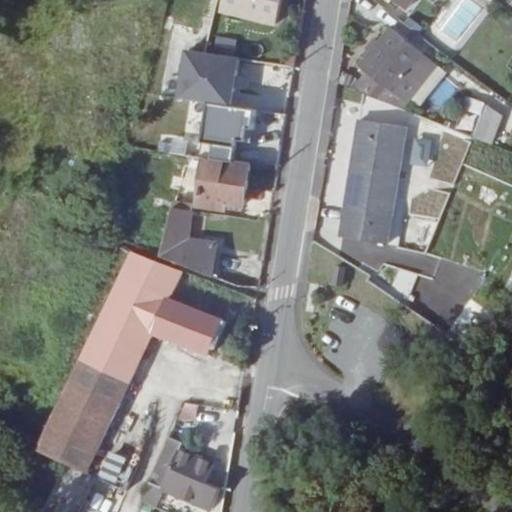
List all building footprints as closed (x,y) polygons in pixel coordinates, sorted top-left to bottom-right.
[(228,0),(227,6),(285,20),(289,0),(228,0)] [(420,0),(391,0),(410,13),(420,0)] [(395,106),(431,57),(398,28),(366,69),(376,77),(363,93),(395,106)] [(466,96),(454,125),(489,140),(501,111),(466,96)] [(387,245),(407,129),(360,122),(340,238),(387,245)] [(255,166),(211,159),(204,203),(224,206),(225,198),(250,201),(255,166)] [(171,260),(218,275),(223,245),(223,243),(195,239),(199,212),(190,211),(191,202),(179,200),(164,259),(171,260)] [(188,270),(138,255),(48,453),(69,464),(132,493),(157,439),(120,422),(159,336),(212,360),(228,323),(175,299),(188,270)] [(169,492),(213,511),(224,488),(212,483),(219,467),(185,453),(188,445),(174,439),(146,504),(159,509),(161,510),(169,492)] [(69,464),(64,476),(95,490),(99,478),(69,464)]
